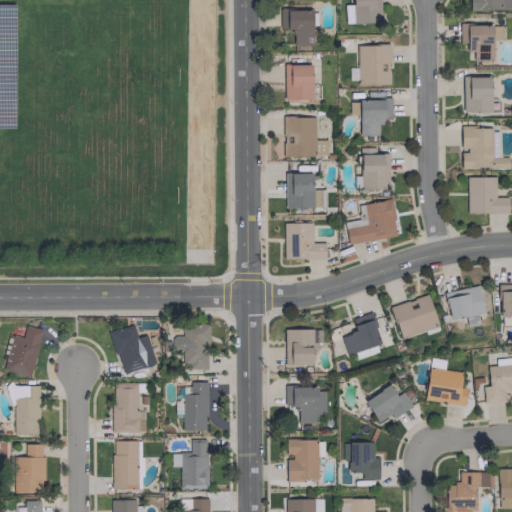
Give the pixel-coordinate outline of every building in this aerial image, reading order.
[(379,22),(378,0),(350,0),(350,4),(343,5),(343,23),(379,22)] [(507,9),(507,0),(466,0),(467,9),(507,9)] [(310,45),(310,9),(278,9),(278,28),(291,28),(291,45),(310,45)] [(490,60),(489,24),(458,24),(458,42),(464,42),(464,51),(471,51),(471,60),(490,60)] [(387,44),(354,44),(355,84),(387,83),(387,44)] [(281,99),(309,99),(310,64),(282,64),(281,99)] [(461,111),(489,111),(488,76),(460,76),(461,111)] [(357,134),(377,135),(378,117),(388,117),(388,100),(357,99),(357,134)] [(280,135),(290,135),(289,143),(281,143),(281,155),(324,156),(324,139),(312,139),(313,117),(280,116),(280,135)] [(458,150),(458,168),(506,167),(506,156),(496,156),(496,127),(458,127),(458,150)] [(386,153),(373,153),(373,147),(358,147),(357,188),(385,188),(386,153)] [(322,207),(322,189),(310,190),(310,172),(282,173),(283,207),(322,207)] [(506,213),(506,196),(493,196),(493,176),(465,176),(464,213),(506,213)] [(361,202),(364,224),(343,226),(345,242),(394,237),(390,199),(361,202)] [(322,259),(323,242),(309,242),(310,222),(281,222),(281,258),(322,259)] [(511,283),(497,284),(498,317),(511,316),(511,283)] [(482,312),(476,284),(442,291),(447,319),(463,316),(464,325),(476,323),(474,314),(482,312)] [(398,337),(435,324),(425,293),(387,306),(398,337)] [(338,336),(344,354),(378,344),(369,312),(350,318),(354,331),(338,336)] [(27,377),(40,329),(24,324),(21,338),(11,335),(1,370),(27,377)] [(206,368),(205,325),(182,325),(182,332),(162,332),(162,351),(181,350),(181,368),(206,368)] [(153,365),(145,334),(134,337),(132,326),(108,332),(119,374),(153,365)] [(283,328),(282,364),(310,365),(311,329),(283,328)] [(481,403),(503,402),(502,390),(511,389),(511,357),(495,358),(496,364),(485,365),(486,385),(480,386),(481,403)] [(462,404),(464,388),(458,387),(460,371),(426,367),(422,399),(462,404)] [(205,429),(204,381),(186,381),(186,393),(179,393),(180,430),(205,429)] [(36,384),(9,385),(10,434),(37,433),(36,384)] [(111,432),(142,431),(141,410),(135,411),(134,384),(109,385),(111,432)] [(362,400),(375,421),(388,413),(391,417),(410,406),(400,391),(394,395),(387,384),(362,400)] [(295,422),(314,423),(315,386),(283,386),(282,405),(295,405),(295,422)] [(204,438),(187,439),(188,452),(169,452),(169,466),(177,466),(177,488),(204,488),(204,438)] [(315,479),(315,456),(321,456),(321,439),(283,439),(283,456),(284,456),(284,479),(315,479)] [(110,489),(139,488),(138,440),(109,440),(110,489)] [(341,441),(340,460),(346,461),(345,471),(360,471),(360,478),(376,479),(377,456),(371,456),(371,442),(341,441)] [(41,443),(22,443),(22,456),(12,456),(11,491),(40,492),(41,443)] [(511,467),(495,468),(496,508),(511,507),(511,467)] [(489,486),(489,471),(456,471),(456,483),(444,483),(444,511),(464,511),(464,509),(472,509),(472,486),(489,486)] [(283,498),(283,511),(319,511),(320,497),(283,498)] [(371,497),(338,497),(337,511),(383,511),(371,511),(371,497)] [(205,511),(205,498),(188,498),(188,509),(181,510),(180,511),(205,511)] [(140,511),(140,505),(134,505),(133,499),(108,499),(108,511),(140,511)] [(38,511),(39,500),(22,500),(21,511),(38,511)]
